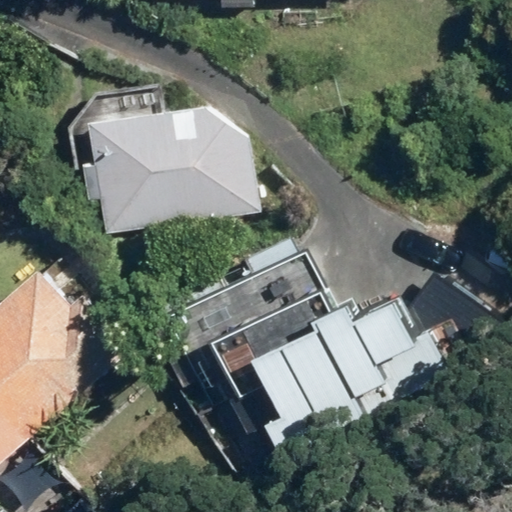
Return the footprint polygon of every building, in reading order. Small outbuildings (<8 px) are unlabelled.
[(215,0),(215,8),(253,8),(252,0),(215,0)] [(182,73),(118,82),(87,116),(91,162),(101,160),(101,190),(121,187),(122,225),(277,203),(271,127),(232,90),(186,97),(182,73)] [(311,226),(179,289),(257,474),(411,408),(397,374),(428,357),(421,338),(461,319),(443,275),(402,291),(395,277),(366,289),(358,267),(333,279),(311,226)] [(66,255),(0,311),(0,469),(155,337),(105,280),(95,288),(66,255)] [(32,511),(21,498),(4,511),(32,511)]
